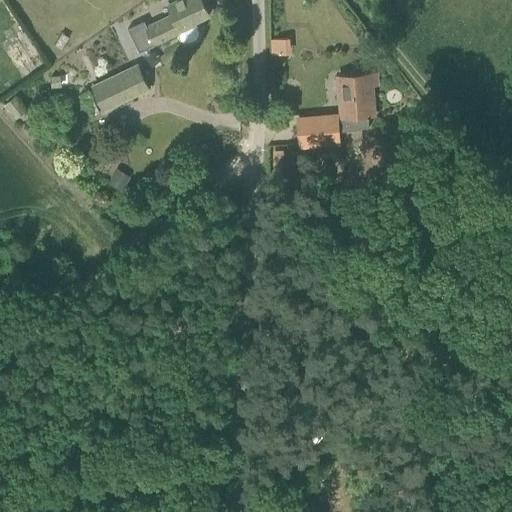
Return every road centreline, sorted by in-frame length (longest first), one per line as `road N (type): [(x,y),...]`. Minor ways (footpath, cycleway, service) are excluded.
road 1 (unclassified): [(233,511),(236,394),(266,151),(263,0)]
road 2 (track): [(0,356),(218,161),(266,151)]
road 3 (track): [(511,178),(363,0)]
